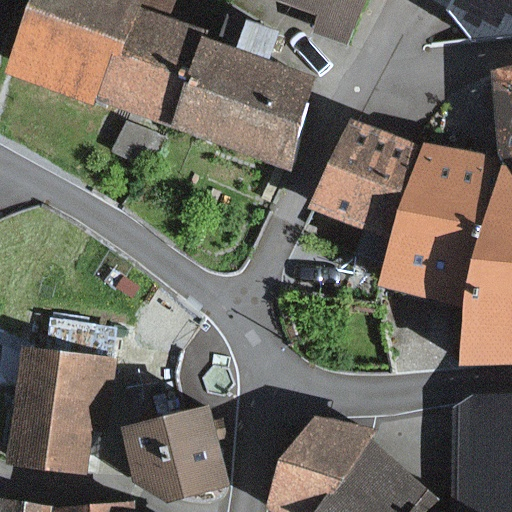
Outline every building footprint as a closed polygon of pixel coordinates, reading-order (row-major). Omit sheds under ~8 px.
[(134,0),(28,0),(2,73),(97,105),(164,128),(196,36),(131,7),(134,0)] [(343,44),(361,0),(272,0),(314,15),(310,34),(343,44)] [(511,0),(424,0),(423,3),(457,45),(511,41),(511,0)] [(230,48),(196,36),(164,128),(274,163),(312,76),(265,60),(274,31),(239,20),(230,48)] [(511,65),(485,73),(495,163),(511,167),(511,65)] [(127,120),(112,151),(146,170),(168,138),(127,120)] [(383,238),(415,144),(344,123),(305,209),(383,238)] [(511,167),(495,163),(415,144),(383,238),(368,287),(451,305),(450,367),(510,363),(511,347),(511,167)] [(115,357),(18,348),(3,462),(61,475),(67,451),(86,454),(90,430),(104,432),(115,357)] [(511,511),(511,394),(466,397),(451,407),(455,511),(511,511)] [(202,407),(112,428),(126,481),(137,477),(147,507),(223,485),(202,407)] [(372,430),(310,418),(270,460),(261,510),(265,511),(313,511),(366,438),(372,430)] [(434,511),(366,438),(313,511),(434,511)] [(47,511),(48,506),(0,499),(0,511),(47,511)]
